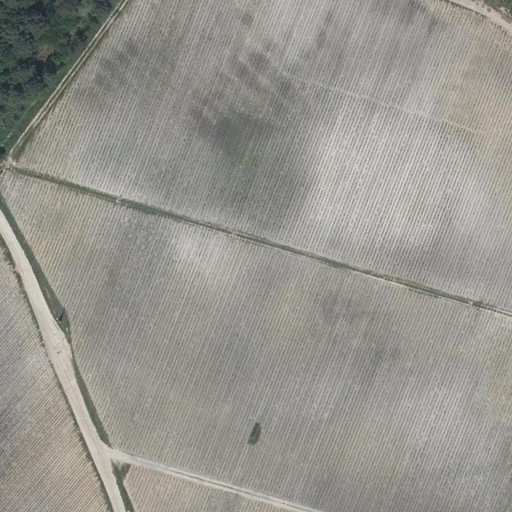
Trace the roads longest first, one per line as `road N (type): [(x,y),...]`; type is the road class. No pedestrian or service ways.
road 1 (track): [(0,220),(122,511)]
road 2 (track): [(0,164),(126,0)]
